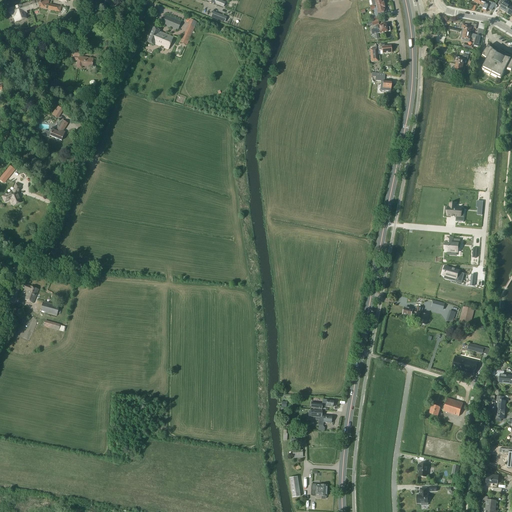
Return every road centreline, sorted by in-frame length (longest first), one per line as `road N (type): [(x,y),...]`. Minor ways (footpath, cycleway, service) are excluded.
road 1 (primary): [(344,511),(346,415),(409,104),(404,0)]
road 2 (unclassified): [(0,328),(49,239),(130,42)]
road 3 (unclassified): [(0,50),(119,8)]
